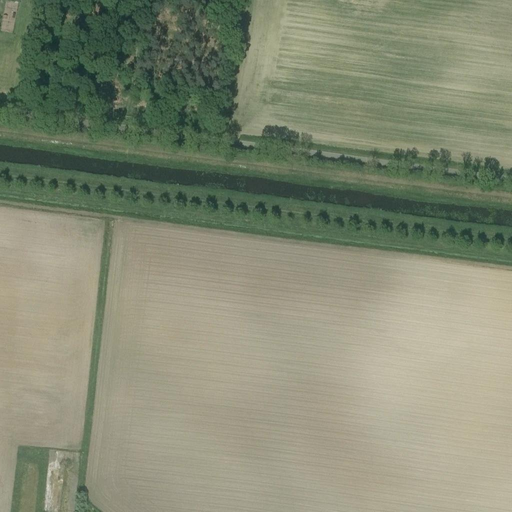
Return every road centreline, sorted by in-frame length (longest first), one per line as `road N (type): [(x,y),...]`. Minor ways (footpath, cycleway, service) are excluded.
road 1 (unclassified): [(511,180),(0,112)]
road 2 (track): [(0,175),(511,240)]
